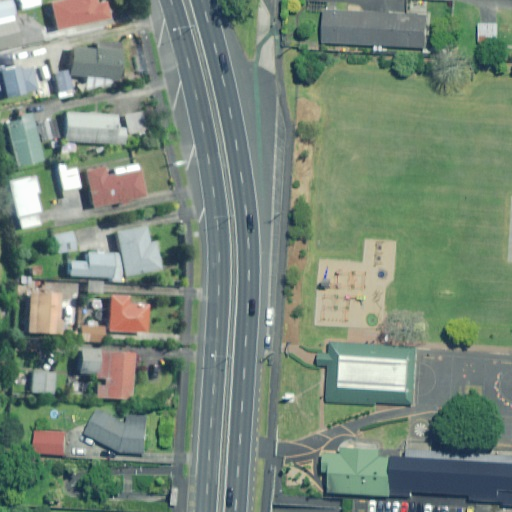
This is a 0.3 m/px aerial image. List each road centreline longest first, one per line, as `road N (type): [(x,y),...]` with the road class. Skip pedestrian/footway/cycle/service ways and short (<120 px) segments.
road 1 (trunk): [(205,511),(220,261),(205,129),(171,0)]
road 2 (trunk): [(202,0),(238,155),(249,251),(236,511)]
